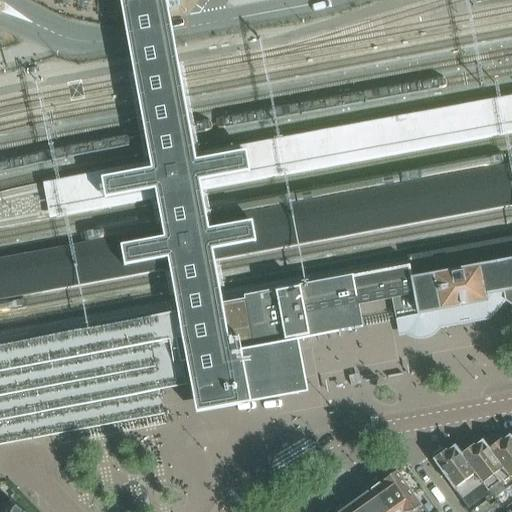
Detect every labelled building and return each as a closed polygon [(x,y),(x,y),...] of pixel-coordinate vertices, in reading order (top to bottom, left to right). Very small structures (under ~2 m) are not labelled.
[(173,315),(194,411),(302,391),(292,340),(230,352),(219,308),(211,252),(255,243),(251,223),(207,231),(198,183),(248,174),(245,154),(194,163),(168,28),(165,16),(162,0),(116,0),(124,36),(150,171),(102,179),(105,199),(152,190),(161,240),(121,247),(125,268),(166,261),(173,315)] [(391,143),(389,131),(374,133),(376,146),(391,143)] [(401,326),(402,328),(404,331),(406,333),(409,334),(412,336),(414,337),(418,338),(421,338),(423,337),(426,337),(429,336),(431,334),(432,334),(435,332),(436,330),(438,329),(439,327),(490,318),(502,303),(506,302),(511,305),(511,250),(390,273),(392,282),(398,317),(399,320),(400,323),(401,326)] [(0,285),(28,280),(26,268),(0,272),(0,285)] [(172,314),(181,362),(310,337),(334,333),(361,328),(362,328),(361,324),(358,306),(354,287),(352,277),(245,299),(245,301),(225,305),(226,310),(211,312),(213,325),(192,329),(188,311),(172,314)] [(392,282),(360,288),(360,289),(358,290),(366,331),(400,324),(399,320),(398,317),(392,282)] [(167,365),(181,362),(172,314),(0,346),(0,420),(160,391),(155,367),(167,365)] [(361,384),(359,375),(348,377),(350,386),(361,384)] [(511,436),(482,442),(511,482),(511,436)] [(459,452),(494,499),(511,485),(511,482),(482,442),(475,447),(474,447),(473,445),(469,445),(459,452)] [(433,460),(469,511),(488,511),(492,510),(490,507),(496,502),(494,499),(459,452),(455,447),(448,453),(446,450),(445,450),(441,450),(433,455),(433,456),(433,460)] [(370,491),(385,511),(423,511),(396,473),(395,474),(390,473),(383,478),(382,483),(370,491)] [(0,511),(1,511),(10,502),(11,501),(0,488),(0,511)] [(384,511),(373,496),(370,492),(369,492),(365,491),(358,496),(357,501),(348,507),(343,506),(337,511),(336,511),(384,511)] [(1,511),(22,511),(10,502),(1,511)] [(508,511),(505,509),(503,511),(496,502),(490,507),(492,510),(488,511),(508,511)]
